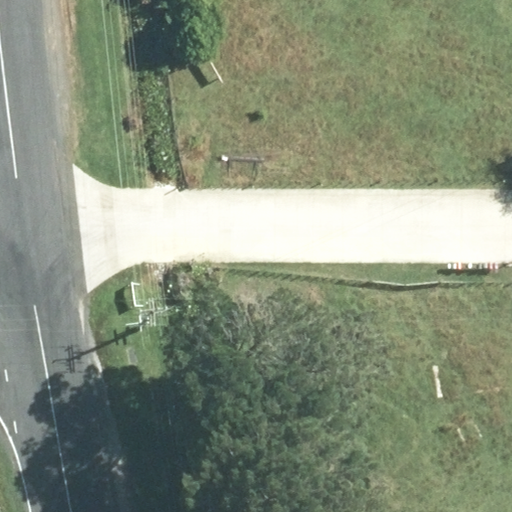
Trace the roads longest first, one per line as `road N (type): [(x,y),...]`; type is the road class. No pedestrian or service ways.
road 1 (residential): [(511,210),(96,220),(27,239)]
road 2 (unclassified): [(27,239),(72,511)]
road 3 (unclassified): [(0,29),(27,239)]
